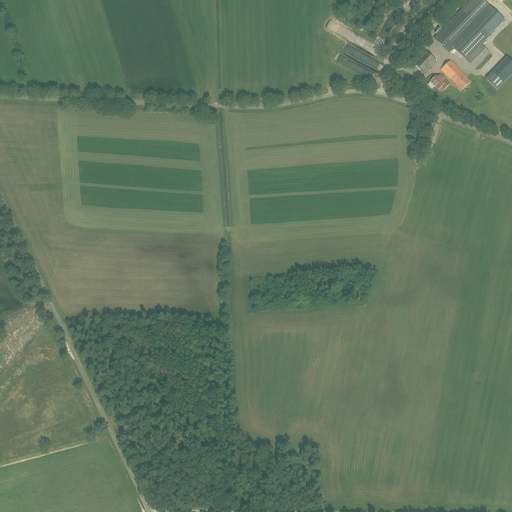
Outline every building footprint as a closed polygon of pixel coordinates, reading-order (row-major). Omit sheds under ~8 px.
[(483,0),(470,0),(461,10),(434,38),(449,52),(453,48),(466,60),(469,56),(480,44),(481,44),(504,19),(492,8),(483,0)] [(430,30),(425,20),(420,23),(426,33),(430,30)] [(469,56),(466,60),(475,69),(490,53),(481,44),(480,44),(469,56)] [(417,66),(425,73),(436,61),(429,54),(423,48),(412,60),(417,66)] [(511,62),(507,57),(486,79),(497,90),(511,74),(511,62)] [(462,90),(470,82),(450,61),(441,70),(450,79),(451,78),(462,90)] [(437,76),(431,81),(439,89),(442,86),(445,89),(450,84),(441,75),(438,78),(437,76)]
